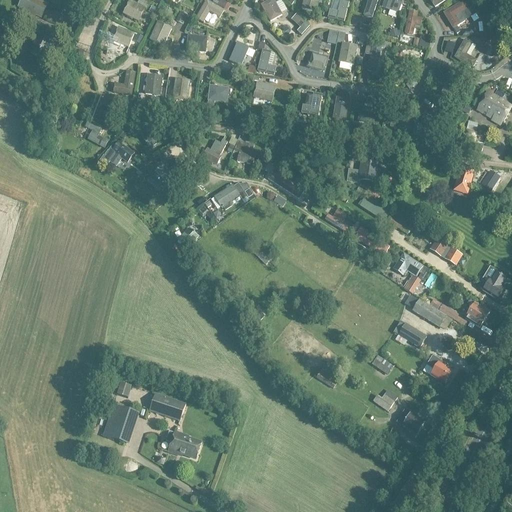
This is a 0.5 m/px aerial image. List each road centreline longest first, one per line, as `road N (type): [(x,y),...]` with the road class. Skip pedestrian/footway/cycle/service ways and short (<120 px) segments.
road 1 (track): [(511,167),(107,112),(0,65)]
road 2 (residential): [(395,511),(511,318)]
road 3 (track): [(180,122),(182,150),(201,169),(265,185),(345,236)]
road 4 (tertiary): [(511,384),(450,506)]
